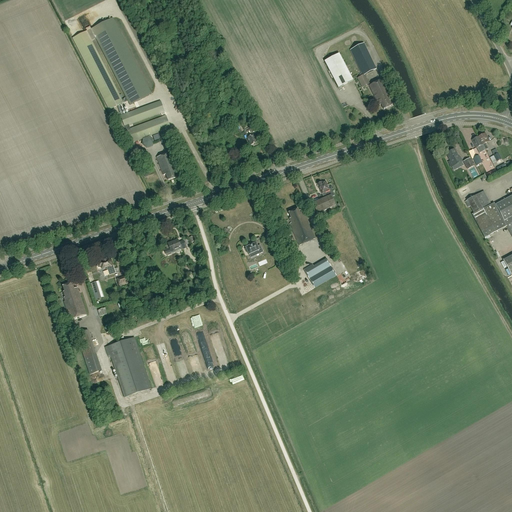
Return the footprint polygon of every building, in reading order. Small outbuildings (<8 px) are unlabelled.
[(72,38),(109,111),(124,103),(121,99),(126,96),(128,100),(149,89),(110,14),(89,25),(124,93),(120,95),(87,31),(72,38)] [(364,75),(376,70),(364,44),(351,50),(363,76),(358,78),(362,87),(368,84),(364,75)] [(340,53),(325,60),(338,88),(353,80),(340,53)] [(390,100),(391,99),(392,101),(394,100),(393,98),(392,99),(383,79),(369,86),(377,102),(378,101),(380,105),(381,104),(384,110),(392,106),(390,100)] [(131,129),(129,125),(164,112),(161,101),(121,116),(124,127),(127,131),(132,142),(170,128),(166,116),(131,129)] [(253,135),(259,132),(257,126),(250,130),(251,132),(248,134),(249,137),(247,138),(251,146),(257,143),(253,135)] [(483,145),(485,150),(488,149),(485,144),(489,142),(485,134),(482,135),(482,134),(479,135),(480,136),(479,137),(483,145)] [(153,146),(154,140),(149,136),(143,139),(142,145),(147,149),(153,146)] [(483,145),(479,137),(472,140),(476,148),(477,148),(478,150),(481,149),(480,146),(483,145)] [(451,167),(462,162),(460,158),(459,158),(454,150),(446,154),(450,161),(448,162),(451,167)] [(174,172),(177,170),(170,153),(156,158),(163,176),(166,175),(168,181),(176,178),(174,172)] [(477,166),(482,163),(479,156),(473,159),(477,166)] [(468,169),(474,166),(470,159),(464,162),(468,169)] [(504,164),(496,168),(498,172),(506,168),(504,164)] [(495,170),(486,175),(488,180),(498,175),(495,170)] [(317,214),(336,206),(331,196),(333,195),(331,189),(329,190),(326,182),(322,184),(321,183),(318,184),(322,194),(324,198),(313,203),(317,214)] [(482,233),(504,221),(511,236),(511,196),(492,207),(483,191),(467,200),(468,203),(467,204),(467,205),(468,207),(469,208),(470,207),(475,216),(473,217),(482,233)] [(299,246),(315,239),(302,210),(299,211),(298,209),(289,213),(291,218),(289,219),(291,223),(290,224),(299,246)] [(168,244),(170,249),(165,251),(166,255),(167,255),(168,256),(171,254),(171,253),(175,251),(175,250),(181,248),(181,250),(187,248),(184,241),(179,243),(178,240),(168,244)] [(245,249),(246,253),(247,252),(249,255),(257,251),(259,254),(263,253),(261,247),(258,248),(256,243),(245,248),(246,249),(245,249)] [(511,255),(503,261),(511,275),(511,273),(511,255)] [(107,267),(109,273),(109,275),(115,273),(113,265),(112,265),(111,260),(107,261),(106,259),(101,260),(102,261),(98,262),(99,264),(98,265),(97,266),(97,267),(98,267),(98,268),(99,268),(100,268),(102,267),(102,269),(107,267)] [(304,270),(309,279),(331,267),(326,259),(313,266),(312,265),(304,270)] [(127,276),(117,279),(119,285),(129,282),(127,276)] [(70,320),(86,315),(77,288),(74,289),(72,283),(62,286),(64,292),(63,292),(65,298),(64,298),(65,301),(64,302),(70,320)] [(216,347),(221,366),(228,364),(218,329),(210,331),(215,347),(216,347)] [(91,332),(89,333),(88,331),(77,335),(90,375),(102,371),(90,336),(92,335),(91,332)] [(191,334),(183,336),(194,373),(203,370),(198,356),(194,357),(190,341),(193,341),(191,334)] [(125,398),(151,389),(134,338),(106,348),(108,356),(110,356),(125,398)]
